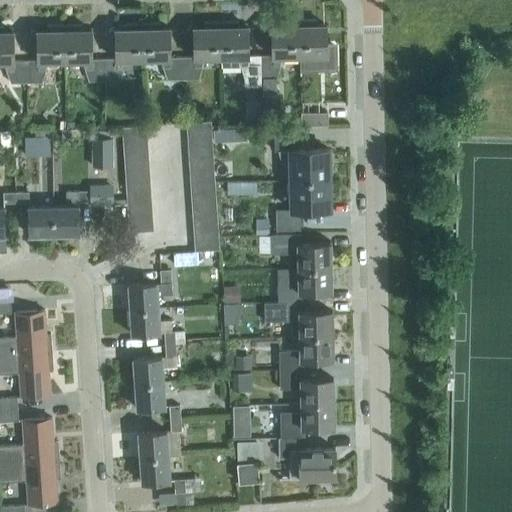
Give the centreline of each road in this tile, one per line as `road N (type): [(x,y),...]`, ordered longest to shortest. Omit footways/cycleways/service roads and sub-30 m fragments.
road 1 (residential): [(375,511),(371,0)]
road 2 (residential): [(99,511),(75,264)]
road 3 (residential): [(75,264),(162,239),(167,135)]
